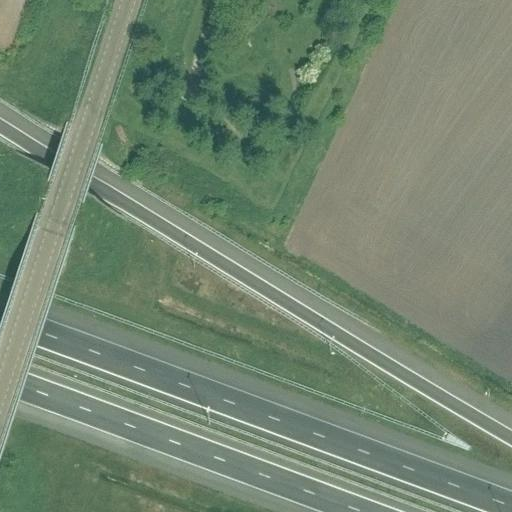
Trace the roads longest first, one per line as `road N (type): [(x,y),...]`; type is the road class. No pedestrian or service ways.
road 1 (motorway): [(511,440),(0,129)]
road 2 (motorway): [(511,508),(0,319)]
road 3 (tertiary): [(0,391),(129,0)]
road 4 (motorway): [(0,380),(355,511)]
